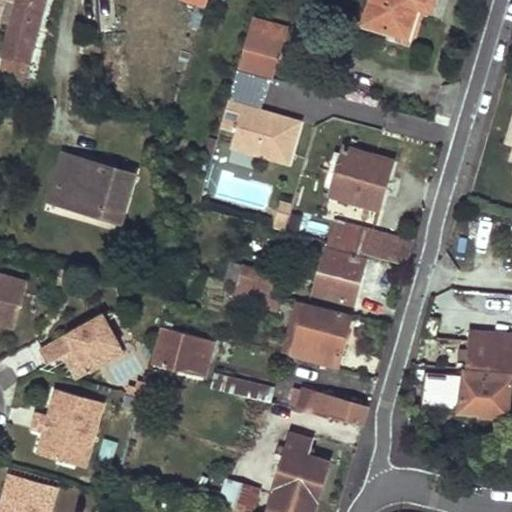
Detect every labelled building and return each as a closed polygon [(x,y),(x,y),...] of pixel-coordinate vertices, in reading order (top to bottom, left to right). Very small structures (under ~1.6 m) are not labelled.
[(0,0),(0,23),(9,25),(15,0),(0,0)] [(0,90),(21,96),(45,0),(15,0),(9,25),(0,56),(0,90)] [(370,0),(363,23),(409,38),(418,8),(432,12),(435,0),(370,0)] [(253,17),(239,69),(273,78),(288,27),(253,17)] [(220,179),(232,138),(224,136),(222,142),(217,141),(209,171),(207,175),(220,179)] [(378,209),(392,161),(344,147),(340,162),(333,160),(328,177),(335,179),(330,195),(378,209)] [(64,154),(56,186),(71,190),(67,208),(123,222),(136,172),(64,154)] [(56,186),(51,204),(67,208),(71,190),(56,186)] [(238,205),(235,217),(254,223),(258,210),(238,205)] [(313,216),(307,237),(327,242),(367,253),(405,264),(411,243),(313,216)] [(327,242),(326,248),(366,259),(367,253),(327,242)] [(354,304),(366,259),(326,248),(314,294),(354,304)] [(231,263),(226,281),(237,284),(274,294),(275,294),(280,276),(231,263)] [(76,272),(60,268),(55,284),(71,288),(76,272)] [(8,277),(0,274),(0,320),(15,325),(25,288),(6,283),(8,277)] [(25,288),(27,282),(8,277),(6,283),(25,288)] [(262,307),(264,300),(272,302),(274,294),(237,284),(233,299),(262,307)] [(308,304),(299,302),(284,354),(294,356),(308,304)] [(308,304),(294,356),(337,368),(351,315),(308,304)] [(65,338),(42,351),(50,365),(66,355),(72,352),(76,360),(70,364),(80,379),(115,359),(111,351),(122,344),(105,313),(64,337),(65,338)] [(163,327),(152,364),(204,376),(214,341),(163,327)] [(511,335),(469,332),(466,367),(511,370),(511,335)] [(127,351),(122,344),(111,351),(115,359),(127,351)] [(76,360),(72,352),(66,355),(70,364),(76,360)] [(508,418),(511,372),(465,368),(465,376),(426,373),(422,407),(486,413),(486,416),(508,418)] [(216,374),(212,389),(270,403),(274,388),(216,374)] [(106,402),(58,388),(52,406),(62,409),(59,418),(50,416),(38,412),(33,428),(45,431),(39,453),(77,464),(83,443),(93,445),(106,402)] [(304,388),(298,408),(331,418),(331,416),(363,425),(368,407),(337,397),(304,388)] [(62,409),(52,406),(50,416),(59,418),(62,409)] [(293,434),(288,448),(280,446),(275,462),(284,465),(269,511),(314,511),(329,462),(307,455),(311,439),(293,434)] [(83,443),(77,464),(87,466),(93,445),(83,443)] [(51,511),(59,487),(11,473),(2,504),(0,503),(0,511),(51,511)] [(228,480),(221,504),(244,511),(253,511),(261,489),(228,480)]
